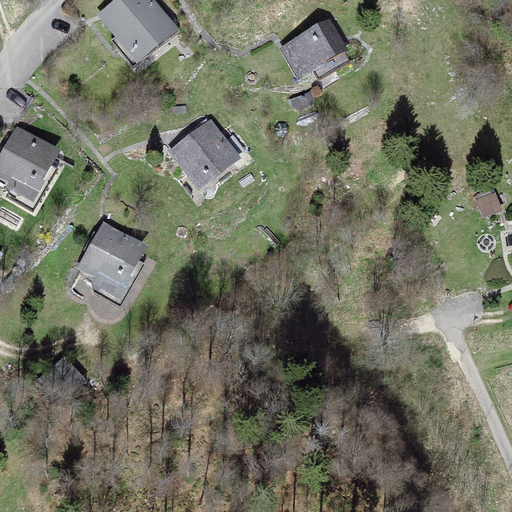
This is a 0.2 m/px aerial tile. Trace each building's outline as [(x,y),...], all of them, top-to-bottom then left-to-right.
[(150,43),(154,47),(171,34),(163,26),(167,22),(156,7),(151,10),(143,0),(118,0),(115,3),(119,8),(106,18),(135,54),(150,43)] [(328,26),(284,51),(290,61),(300,56),(308,70),(310,69),(317,81),(349,63),(328,26)] [(196,166),(205,179),(240,153),(231,141),(232,140),(222,147),(205,125),(185,140),(190,146),(178,156),(189,171),(196,166)] [(50,156),(20,138),(15,146),(8,142),(1,155),(8,159),(0,172),(15,182),(10,189),(32,202),(41,186),(35,182),(50,156)] [(137,251),(107,234),(102,242),(95,238),(88,251),(95,255),(86,269),(90,271),(83,282),(97,290),(99,286),(119,297),(128,281),(122,278),(137,251)]
